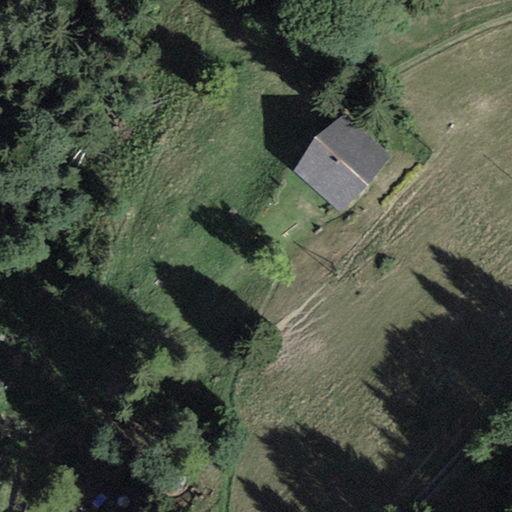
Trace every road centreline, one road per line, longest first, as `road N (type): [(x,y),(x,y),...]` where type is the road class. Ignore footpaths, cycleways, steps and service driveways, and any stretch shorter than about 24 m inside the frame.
road 1 (unclassified): [(411,511),(511,396)]
road 2 (track): [(388,72),(511,17)]
